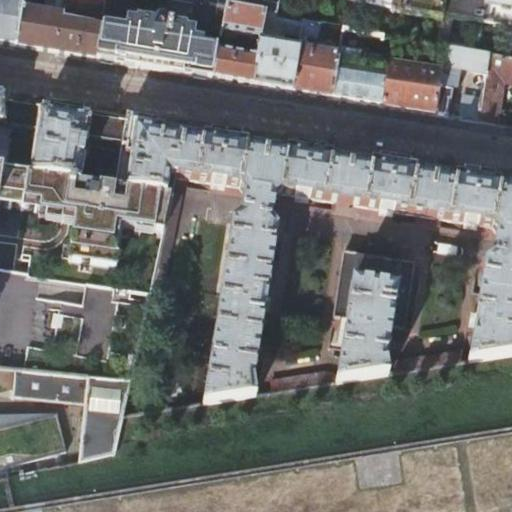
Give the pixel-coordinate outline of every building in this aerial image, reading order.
[(23,0),(22,5),(21,14),(27,15),(29,0),(47,0),(46,8),(91,16),(89,31),(99,33),(104,0),(23,0)] [(133,0),(104,0),(99,33),(94,61),(110,64),(147,70),(180,75),(212,80),(218,50),(219,39),(225,9),(205,5),(192,3),(187,29),(170,26),(170,23),(168,22),(167,20),(166,18),(164,16),(161,15),(157,15),(156,15),(154,17),(152,20),(135,17),(134,20),(130,19),(133,0)] [(205,0),(205,5),(225,9),(239,12),(241,0),(205,0)] [(241,0),(239,12),(264,17),(276,19),(279,0),(241,0)] [(365,0),(365,5),(390,10),(392,0),(365,0)] [(392,0),(390,10),(385,39),(395,41),(400,15),(436,21),(432,48),(437,49),(444,0),(392,0)] [(485,0),(444,0),(437,49),(446,51),(446,49),(476,54),(479,39),(451,34),(453,19),(481,24),(485,0)] [(511,0),(485,0),(481,24),(479,39),(476,54),(489,57),(511,60),(511,0)] [(0,46),(16,49),(21,14),(22,5),(13,3),(0,1),(0,46)] [(264,17),(239,12),(225,9),(219,39),(259,46),(260,41),(264,17)] [(27,15),(21,14),(16,49),(38,52),(73,58),(94,61),(99,33),(89,31),(79,29),(80,24),(27,15)] [(303,24),(276,19),(264,17),(260,41),(276,44),(278,26),(293,29),(292,33),(302,34),(303,24)] [(303,24),(302,34),(299,49),(291,93),(310,96),(331,99),(338,57),(306,51),(308,40),(315,41),(318,27),(303,24)] [(390,66),(395,41),(385,39),(342,31),(338,57),(390,66)] [(299,49),(276,44),(260,41),(259,46),(258,56),(253,87),(281,91),(291,93),(299,49)] [(446,49),(446,51),(442,74),(434,116),(448,118),(457,70),(487,75),(489,57),(476,54),(446,49)] [(234,84),(253,87),(258,56),(218,50),(212,80),(234,84)] [(338,57),(331,99),(382,108),(390,66),(338,57)] [(511,60),(489,57),(487,75),(483,99),(479,123),(497,126),(503,84),(511,85),(511,60)] [(442,74),(390,66),(382,108),(404,111),(434,116),(442,74)] [(458,120),(479,123),(483,99),(464,96),(458,120)] [(0,125),(14,128),(7,173),(77,183),(83,148),(84,141),(115,146),(121,147),(114,188),(171,196),(163,234),(162,237),(172,240),(181,197),(172,195),(175,180),(239,190),(244,196),(240,220),(232,226),(201,404),(253,396),(251,382),(277,232),(270,224),(273,200),(280,196),(489,228),(495,236),(492,258),(483,265),(468,361),(511,354),(511,188),(500,187),(502,177),(475,173),(456,170),(455,180),(416,174),(418,164),(385,158),(372,156),(370,166),(331,160),(333,150),(298,145),(288,143),(285,153),(247,147),(249,137),(231,134),(227,133),(204,130),(202,140),(163,134),(165,123),(156,122),(70,108),(38,103),(19,100),(0,97),(0,125)] [(84,141),(83,148),(114,153),(115,146),(84,141)] [(0,172),(0,209),(63,219),(65,208),(79,210),(81,219),(79,235),(73,234),(69,262),(116,268),(122,229),(163,234),(171,196),(114,188),(77,183),(7,173),(0,172)] [(336,375),(337,382),(385,374),(383,363),(389,327),(401,328),(410,265),(392,262),(391,264),(359,259),(359,257),(341,255),(332,318),(344,320),(336,375)] [(27,348),(23,372),(129,382),(149,295),(84,287),(80,306),(59,303),(51,352),(27,348)] [(391,362),(392,373),(457,363),(458,351),(391,362)] [(511,511),(511,370),(116,431),(119,419),(121,418),(129,382),(23,372),(16,371),(14,389),(23,390),(22,398),(86,404),(80,457),(48,463),(45,442),(5,448),(8,469),(0,470),(0,511),(511,511)] [(269,381),(271,393),(337,382),(336,375),(324,373),(269,381)]
